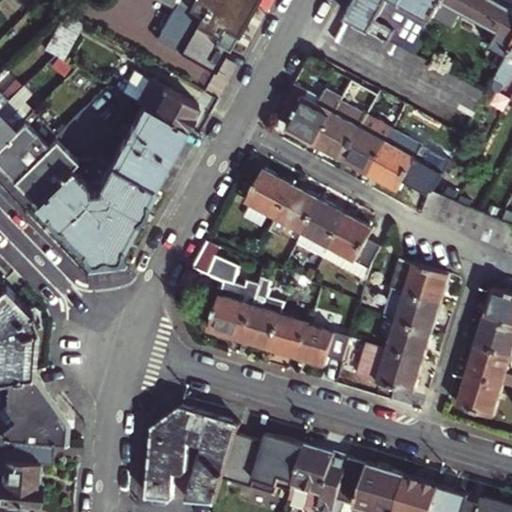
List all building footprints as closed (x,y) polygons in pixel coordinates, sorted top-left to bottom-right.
[(196,0),(193,6),(206,13),(200,23),(223,34),(227,25),(241,33),(258,0),(196,0)] [(399,28),(394,25),(381,18),(390,0),(399,0),(434,19),(437,13),(444,0),(358,0),(350,17),(352,18),(392,40),(399,28)] [(493,64),(502,69),(511,50),(511,7),(498,0),(444,0),(437,13),(457,24),(465,10),(493,25),(489,34),(496,38),(494,43),(502,47),(493,64)] [(67,14),(48,48),(58,54),(66,58),(85,24),(67,14)] [(338,43),(464,111),(476,117),(487,98),(489,94),(392,40),(352,18),(338,43)] [(220,70),(241,33),(227,25),(223,34),(200,23),(185,50),(220,70)] [(511,50),(502,69),(489,94),(487,98),(495,103),(505,84),(507,85),(511,76),(511,50)] [(49,63),(66,81),(75,72),(58,54),(49,63)] [(144,102),(189,127),(202,104),(131,65),(118,87),(144,102)] [(19,81),(4,95),(9,101),(24,86),(19,81)] [(287,130),(319,147),(337,112),(343,101),(345,97),(329,88),(324,97),(296,81),(285,103),(298,110),(287,130)] [(0,109),(9,101),(4,95),(0,90),(0,109)] [(408,105),(397,99),(392,108),(403,113),(408,105)] [(9,101),(0,109),(0,144),(26,119),(9,101)] [(343,101),(337,112),(319,147),(344,161),(363,125),(369,115),(343,101)] [(144,102),(112,160),(157,184),(189,127),(144,102)] [(459,114),(451,128),(466,136),(474,122),(459,114)] [(370,174),(395,129),(369,115),(363,125),(344,161),(370,174)] [(0,144),(0,159),(16,176),(51,142),(27,118),(26,119),(0,144)] [(441,152),(395,127),(395,129),(370,174),(400,190),(407,177),(422,185),(441,152)] [(51,142),(16,176),(17,177),(24,170),(60,135),(59,134),(51,142)] [(24,170),(36,182),(62,157),(72,167),(82,157),(60,135),(24,170)] [(75,166),(83,158),(82,157),(72,167),(62,157),(36,182),(33,185),(42,194),(38,198),(39,199),(62,178),(75,166)] [(146,205),(157,184),(112,160),(101,180),(102,188),(91,190),(90,181),(75,166),(62,178),(39,199),(51,212),(80,243),(94,258),(118,255),(127,239),(146,205)] [(279,219),(298,184),(267,167),(248,202),(279,219)] [(324,198),(298,184),(279,219),(288,224),(305,233),(324,198)] [(439,220),(449,197),(437,191),(434,191),(424,213),(439,220)] [(439,220),(452,225),(462,202),(459,201),(449,197),(439,220)] [(349,212),(324,198),(305,233),(299,244),(324,257),(330,247),(349,212)] [(465,231),(475,207),(462,202),(452,225),(465,231)] [(481,210),(475,207),(465,231),(477,236),(487,212),(481,210)] [(375,227),(349,212),(330,247),(324,257),(368,281),(371,270),(384,246),(370,238),(375,227)] [(490,241),(500,218),(487,212),(477,236),(490,241)] [(511,222),(502,219),(500,218),(490,241),(503,246),(511,226),(511,222)] [(288,224),(279,219),(272,230),(283,235),(288,224)] [(511,226),(503,246),(511,250),(511,226)] [(393,288),(441,302),(450,273),(409,260),(402,257),(393,288)] [(257,305),(263,283),(250,279),(249,286),(226,280),(212,331),(246,341),(257,305)] [(0,374),(36,368),(40,326),(46,324),(37,305),(31,307),(6,281),(0,286),(0,374)] [(511,290),(494,285),(485,315),(511,323),(511,290)] [(397,320),(433,330),(441,302),(393,288),(385,316),(397,320)] [(285,312),(257,305),(246,341),(274,349),(285,312)] [(312,320),(285,312),(274,349),(301,357),(312,324),(312,320)] [(371,343),(389,348),(397,320),(385,316),(380,314),(371,343)] [(511,323),(485,315),(477,344),(511,354),(511,323)] [(397,320),(389,348),(425,359),(433,330),(397,320)] [(312,324),(301,357),(327,365),(337,331),(312,324)] [(415,392),(425,359),(389,348),(371,343),(368,341),(358,375),(415,392)] [(511,354),(477,344),(469,372),(506,383),(511,384),(511,354)] [(36,368),(0,374),(0,433),(18,435),(58,438),(67,439),(69,417),(36,369),(36,368)] [(496,416),(506,383),(469,372),(459,406),(496,416)] [(240,421),(184,404),(154,425),(148,495),(149,495),(149,496),(152,496),(153,503),(165,504),(169,498),(172,498),(174,472),(183,472),(186,470),(190,440),(205,444),(190,499),(218,502),(225,478),(237,432),(240,421)] [(296,483),(310,443),(283,436),(280,449),(268,446),(269,441),(237,432),(225,478),(278,492),(280,484),(294,488),(296,483)] [(18,435),(17,458),(44,461),(57,461),(58,438),(18,435)] [(296,483),(325,491),(326,488),(340,493),(352,455),(310,443),(296,483)] [(340,493),(334,511),(344,511),(348,501),(379,510),(379,511),(397,511),(409,472),(352,455),(340,493)] [(17,458),(7,458),(3,502),(43,505),(45,483),(42,483),(44,461),(17,458)] [(433,511),(442,482),(409,472),(397,511),(433,511)] [(472,491),(442,482),(433,511),(465,511),(469,498),(472,491)] [(469,498),(465,511),(511,511),(511,504),(485,496),(483,502),(469,498)]
